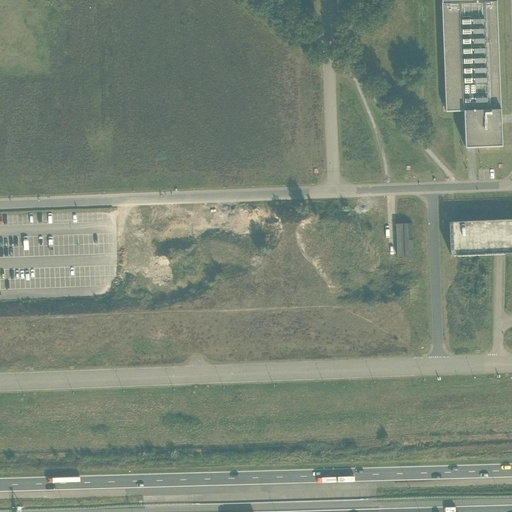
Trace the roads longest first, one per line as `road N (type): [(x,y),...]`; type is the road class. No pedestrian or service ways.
road 1 (trunk): [(511,471),(0,485)]
road 2 (tertiary): [(438,361),(0,381)]
road 3 (unclassified): [(0,204),(333,191)]
road 4 (unclassified): [(325,0),(333,191)]
road 5 (unclassified): [(438,361),(431,188)]
